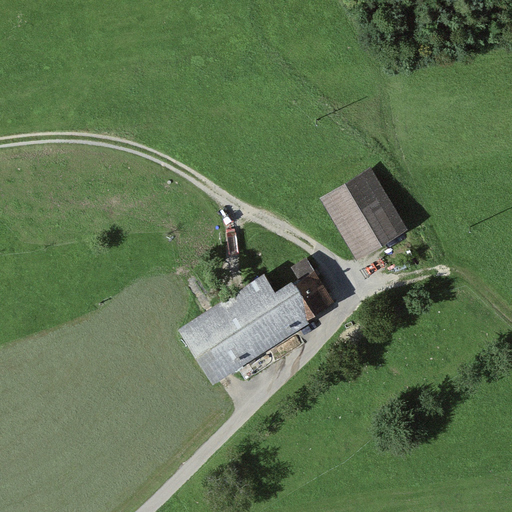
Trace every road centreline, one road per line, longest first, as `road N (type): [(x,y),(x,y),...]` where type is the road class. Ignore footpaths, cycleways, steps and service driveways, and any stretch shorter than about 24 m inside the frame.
road 1 (track): [(0,143),(102,140),(169,161),(302,237),(355,286)]
road 2 (unclassified): [(143,511),(273,385),(355,286)]
road 3 (track): [(511,312),(457,268),(355,286)]
